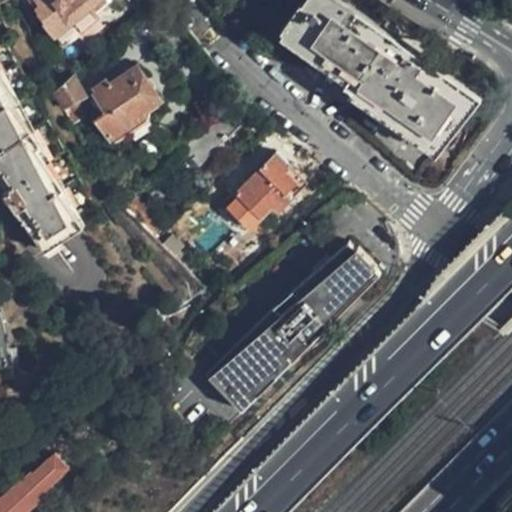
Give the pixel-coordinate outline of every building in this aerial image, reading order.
[(11,0),(25,30),(33,25),(22,0),(11,0)] [(44,7),(38,0),(29,0),(39,11),(44,7)] [(38,0),(44,7),(39,11),(48,21),(44,24),(55,39),(71,26),(81,18),(93,8),(101,0),(38,0)] [(475,95),(336,0),(307,0),(306,4),(303,2),(283,29),(355,79),(350,86),(363,94),(436,145),(458,114),(460,117),(475,95)] [(93,8),(81,18),(88,26),(101,16),(93,8)] [(71,26),(55,39),(63,48),(79,34),(71,26)] [(4,39),(0,41),(0,75),(16,99),(11,102),(38,142),(34,144),(66,190),(62,193),(85,226),(101,215),(4,39)] [(138,68),(98,94),(109,111),(103,114),(98,119),(110,139),(147,114),(144,112),(160,101),(138,68)] [(16,99),(0,75),(0,186),(45,252),(85,226),(62,193),(66,190),(34,144),(38,142),(11,102),(16,99)] [(76,75),(54,97),(73,127),(86,119),(75,103),(87,95),(76,75)] [(109,111),(98,94),(93,98),(103,114),(109,111)] [(223,109),(183,149),(195,160),(199,156),(204,159),(239,124),(223,109)] [(147,114),(110,139),(114,146),(151,121),(147,114)] [(80,127),(74,131),(82,143),(87,140),(80,127)] [(261,216),(302,176),(289,162),(294,158),(282,146),(235,193),(261,216)] [(123,210),(125,212),(148,233),(160,220),(135,197),(123,210)] [(240,412),(378,274),(373,269),(377,265),(348,237),(344,240),(341,237),(201,374),(240,412)] [(24,476),(14,486),(11,488),(10,487),(0,496),(0,511),(22,511),(32,508),(49,493),(47,491),(50,488),(61,477),(59,476),(64,472),(50,457),(45,462),(44,460),(25,478),(24,476)] [(511,494),(503,504),(503,506),(511,511),(511,494)]
